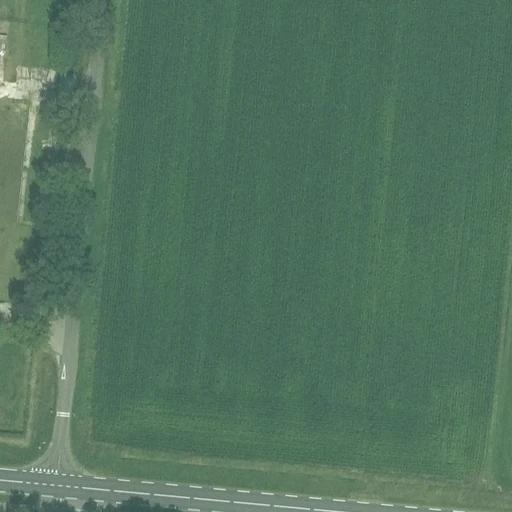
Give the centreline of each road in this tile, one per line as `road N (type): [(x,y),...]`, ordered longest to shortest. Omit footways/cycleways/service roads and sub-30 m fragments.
road 1 (unclassified): [(53,487),(107,0)]
road 2 (secondary): [(309,511),(53,487)]
